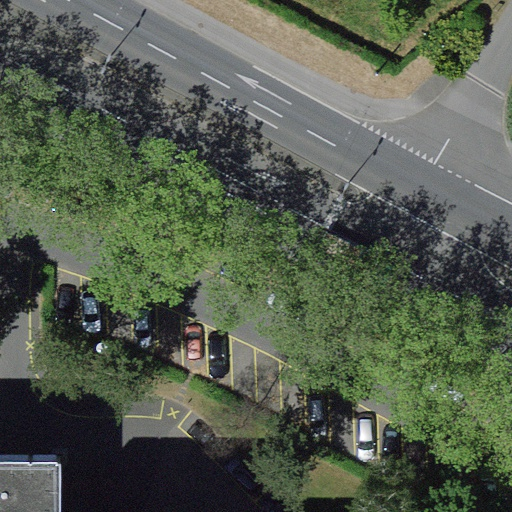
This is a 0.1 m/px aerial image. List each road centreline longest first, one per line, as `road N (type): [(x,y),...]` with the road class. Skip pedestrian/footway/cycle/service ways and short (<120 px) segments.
road 1 (secondary): [(0,69),(511,314)]
road 2 (secondary): [(511,245),(68,0)]
